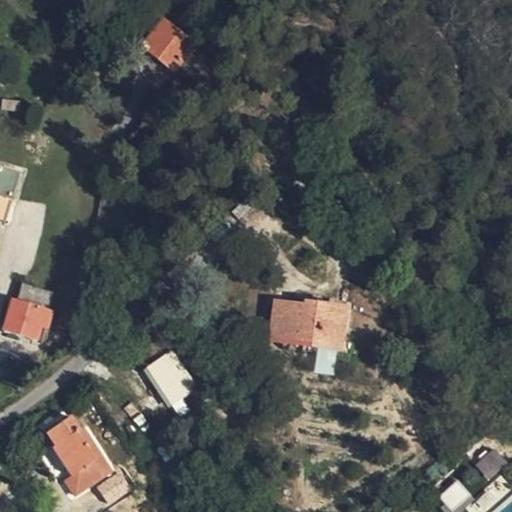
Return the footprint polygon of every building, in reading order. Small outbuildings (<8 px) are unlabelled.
[(137,46),(158,65),(179,39),(150,15),(135,34),(125,34),(124,35),(122,38),(122,43),(123,46),(127,49),(132,49),(137,46)] [(135,148),(151,129),(130,109),(127,109),(125,111),(125,114),(127,116),(120,126),(117,125),(115,125),(113,126),(114,129),(115,131),(135,148)] [(0,327),(17,333),(22,317),(28,319),(33,306),(27,303),(34,286),(5,276),(0,289),(0,327)] [(38,321),(55,327),(69,290),(51,283),(38,321)] [(335,333),(340,296),(302,291),(302,296),(270,292),(266,329),(302,334),(302,329),(335,333)] [(22,317),(17,333),(22,334),(28,319),(22,317)] [(186,374),(163,339),(139,355),(170,400),(178,394),(171,384),(186,374)] [(64,485),(89,468),(81,456),(90,450),(70,422),(75,419),(66,405),(38,422),(66,463),(54,471),(64,485)]
